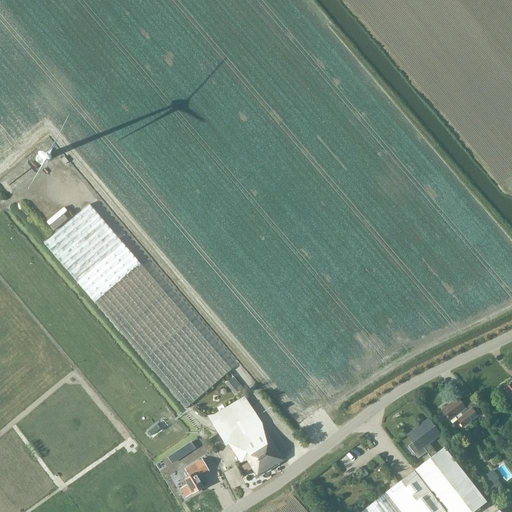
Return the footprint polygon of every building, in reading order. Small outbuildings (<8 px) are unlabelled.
[(230,370),(188,321),(89,205),(44,244),(142,360),(184,409),(230,370)] [(232,378),(225,383),(233,393),(240,388),(232,378)] [(468,393),(472,390),(467,382),(463,384),(468,393)] [(511,382),(502,390),(511,403),(511,382)] [(214,415),(208,416),(214,426),(223,440),(229,444),(241,463),(246,461),(257,478),(277,465),(277,464),(283,460),(249,405),(244,396),(214,415)] [(475,415),(481,410),(473,400),(467,405),(465,402),(461,405),(455,397),(450,400),(452,403),(440,412),(448,421),(459,412),(462,416),(456,421),(462,428),(476,417),(475,415)] [(384,493),(360,511),(474,511),(483,506),(486,503),(485,501),(443,448),(440,450),(436,453),(428,444),(439,435),(427,420),(406,436),(411,443),(408,446),(417,459),(426,452),(430,458),(413,471),(384,493)] [(210,452),(209,450),(205,443),(204,443),(203,441),(198,444),(199,447),(197,448),(200,455),(202,457),(210,452)] [(190,442),(184,446),(188,453),(194,449),(190,442)] [(186,485),(180,488),(185,497),(191,493),(192,494),(203,488),(197,478),(208,472),(201,459),(189,466),(184,469),(188,476),(182,479),(184,483),(186,485)] [(486,475),(482,479),(488,487),(492,484),(486,475)] [(492,484),(488,487),(492,493),(501,486),(497,481),(492,484)]
